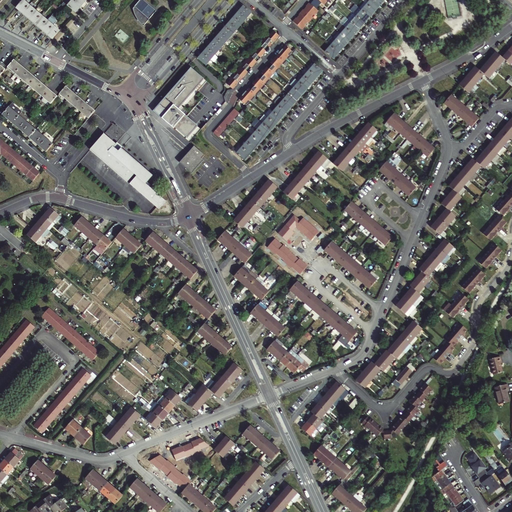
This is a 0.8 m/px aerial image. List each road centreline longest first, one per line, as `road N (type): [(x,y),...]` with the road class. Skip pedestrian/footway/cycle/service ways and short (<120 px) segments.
road 1 (residential): [(337,367),(380,407),(397,402),(424,369),(453,372),(474,338),(480,301),(511,260)]
road 2 (unknown): [(42,258),(139,338),(47,446)]
road 3 (residential): [(0,381),(39,335),(73,364),(12,436)]
road 4 (residential): [(273,394),(193,214)]
road 5 (residential): [(184,218),(266,396)]
road 6 (residential): [(289,32),(208,130),(249,177)]
road 7 (residential): [(372,333),(309,278),(324,262),(382,310)]
road 8 (residential): [(123,454),(266,396)]
road 9 (residential): [(290,150),(421,81)]
road 10 (residential): [(139,103),(228,0)]
road 11 (residential): [(410,240),(365,200),(380,183),(419,218)]
road 12 (residential): [(58,197),(132,219),(184,218)]
road 13 (residential): [(193,214),(139,103)]
road 14 (residential): [(197,0),(118,93)]
